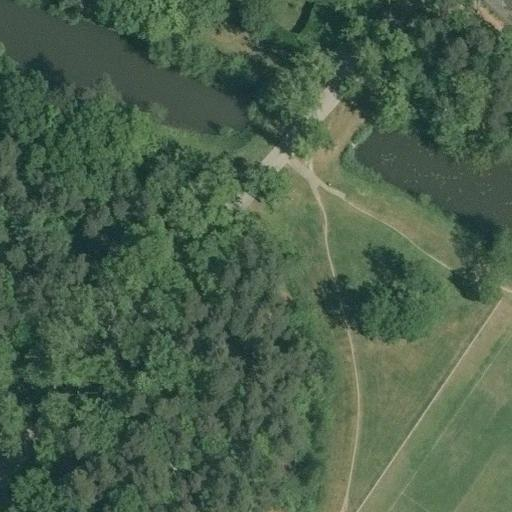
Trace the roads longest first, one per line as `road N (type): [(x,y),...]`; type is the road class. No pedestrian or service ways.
road 1 (residential): [(0,467),(405,0)]
road 2 (track): [(511,299),(453,274),(312,179)]
